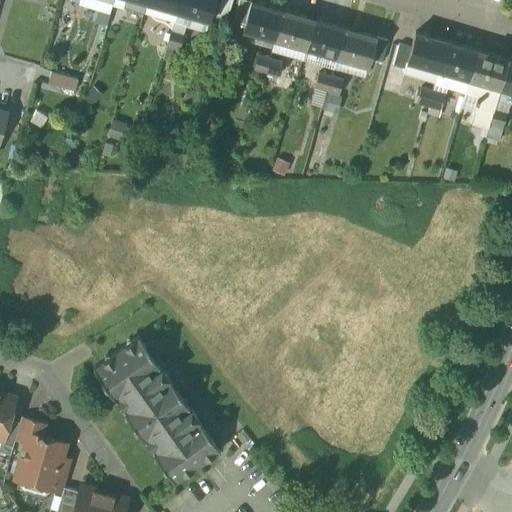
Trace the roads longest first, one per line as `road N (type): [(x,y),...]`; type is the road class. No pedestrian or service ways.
road 1 (residential): [(0,365),(49,378),(121,477)]
road 2 (secondary): [(511,349),(457,467)]
